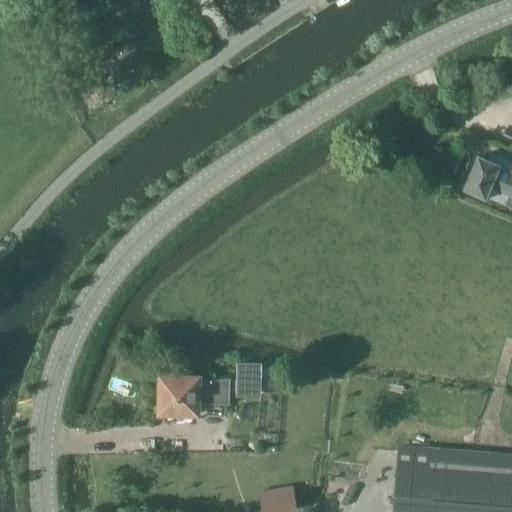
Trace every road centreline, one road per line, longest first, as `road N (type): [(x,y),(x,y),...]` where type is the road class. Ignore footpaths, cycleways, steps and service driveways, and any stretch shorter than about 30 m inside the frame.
road 1 (tertiary): [(42,511),(39,447),(53,367),(85,302),(130,249),(191,194),(270,141),(374,78),(511,14)]
road 2 (unclassified): [(306,0),(74,169),(0,253)]
road 3 (track): [(511,338),(486,433),(396,435),(354,511)]
